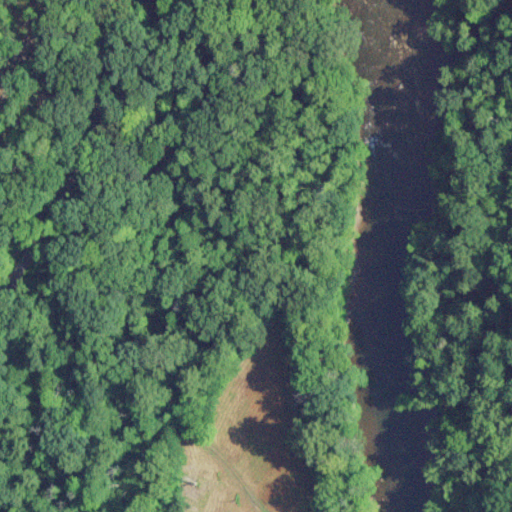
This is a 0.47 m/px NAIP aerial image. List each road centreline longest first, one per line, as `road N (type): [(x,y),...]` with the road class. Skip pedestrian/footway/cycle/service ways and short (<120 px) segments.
road 1 (track): [(273,511),(231,458),(216,313),(205,269),(175,210),(165,133),(140,80),(67,26)]
road 2 (tertiary): [(62,0),(73,63),(57,167),(0,252)]
